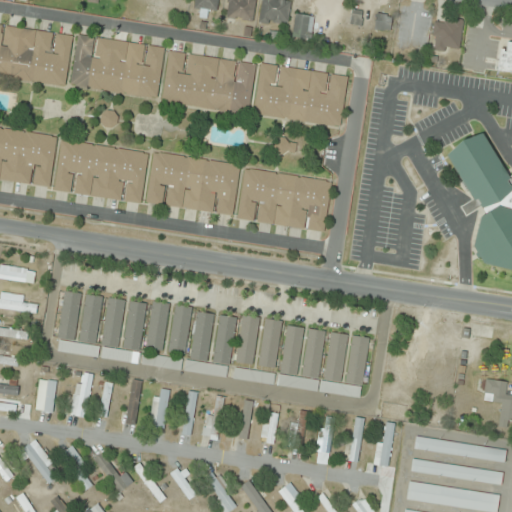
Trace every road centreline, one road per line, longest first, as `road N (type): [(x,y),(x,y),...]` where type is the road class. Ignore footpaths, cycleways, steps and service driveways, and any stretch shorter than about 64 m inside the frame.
road 1 (secondary): [(0,226),(511,309)]
road 2 (residential): [(0,421),(383,481)]
